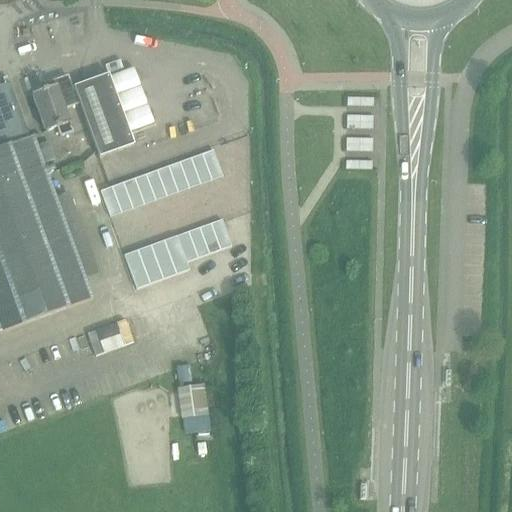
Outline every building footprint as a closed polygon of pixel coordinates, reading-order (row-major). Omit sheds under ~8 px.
[(45,86),(46,90),(31,96),(45,134),(55,130),(58,139),(73,134),(64,111),(79,106),(98,159),(117,152),(133,146),(129,135),(153,126),(133,69),(108,78),(108,76),(92,82),(73,89),(74,91),(72,92),(67,78),(45,86)] [(57,199),(48,174),(55,172),(52,164),(45,167),(44,165),(54,161),(48,144),(37,148),(33,136),(28,138),(16,105),(9,86),(0,86),(0,334),(93,300),(86,282),(57,199)] [(338,154),(340,128),(331,127),(329,154),(338,154)] [(213,152),(201,156),(211,182),(222,178),(213,152)] [(201,156),(190,160),(200,186),(211,182),(201,156)] [(190,160),(179,164),(188,190),(200,186),(190,160)] [(179,164),(168,168),(177,194),(188,190),(179,164)] [(168,168),(156,172),(166,198),(177,194),(168,168)] [(156,172),(145,177),(155,203),(166,198),(156,172)] [(145,177),(134,181),(143,207),(155,203),(145,177)] [(134,181),(123,185),(132,211),(143,207),(134,181)] [(123,185),(111,189),(121,215),(132,211),(123,185)] [(111,189),(100,193),(109,219),(121,215),(111,189)] [(69,195),(57,199),(86,282),(99,278),(69,195)] [(221,222),(210,226),(220,252),(231,248),(221,222)] [(210,226),(199,230),(208,256),(220,252),(210,226)] [(199,230),(187,234),(197,261),(208,256),(199,230)] [(187,234),(176,238),(186,265),(197,261),(187,234)] [(108,251),(128,244),(125,235),(105,241),(108,251)] [(176,238),(163,243),(176,277),(189,272),(186,265),(176,238)] [(163,243),(150,248),(162,282),(176,277),(163,243)] [(150,248),(137,253),(149,287),(162,282),(150,248)] [(137,253),(124,258),(136,292),(149,287),(137,253)] [(124,323),(86,337),(95,359),(133,345),(124,323)] [(209,417),(204,387),(176,391),(181,421),(209,417)]
